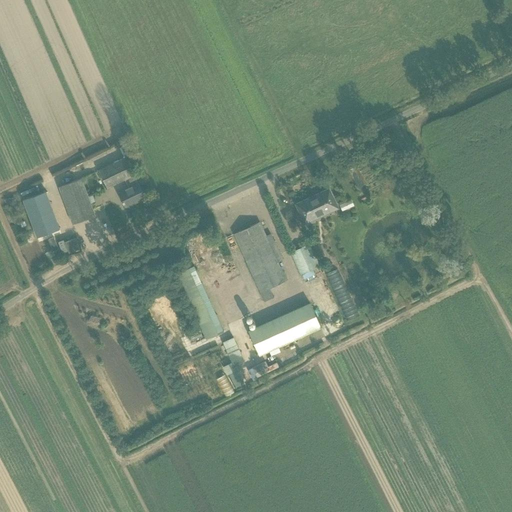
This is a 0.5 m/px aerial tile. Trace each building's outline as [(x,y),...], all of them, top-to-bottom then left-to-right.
[(99,170),(103,179),(107,188),(125,180),(129,188),(119,193),(123,201),(122,201),(123,203),(124,203),(125,207),(145,198),(141,189),(126,157),(99,170)] [(59,187),(69,215),(73,224),(95,216),(92,206),(81,178),(59,187)] [(338,208),(333,198),(329,189),(296,204),(300,213),(305,223),(338,208)] [(23,200),(33,228),(37,237),(59,229),(56,219),(46,191),(23,200)] [(360,200),(347,205),(349,212),(363,207),(360,200)] [(234,234),(238,243),(261,291),(265,301),(274,297),(269,287),(286,280),(277,262),(282,260),(274,242),(271,236),(267,238),(264,231),(259,222),(234,234)] [(290,252),(301,275),(320,266),(310,244),(290,252)] [(213,249),(203,251),(204,258),(215,256),(213,249)] [(502,265),(493,274),(499,280),(508,272),(502,265)] [(334,277),(355,320),(363,316),(343,273),(334,277)] [(259,356),(321,327),(309,303),(248,331),(259,356)] [(237,324),(225,330),(238,359),(250,354),(237,324)] [(246,373),(237,376),(240,389),(249,387),(246,373)]
